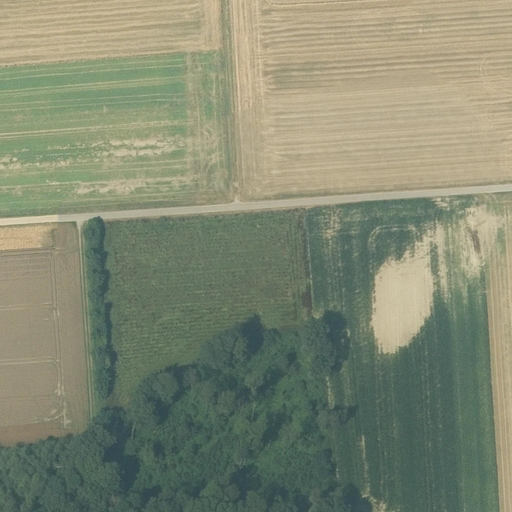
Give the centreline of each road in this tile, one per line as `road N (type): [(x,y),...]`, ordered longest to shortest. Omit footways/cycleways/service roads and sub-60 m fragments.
road 1 (track): [(511,187),(0,223)]
road 2 (track): [(172,511),(128,498),(99,459),(78,218)]
